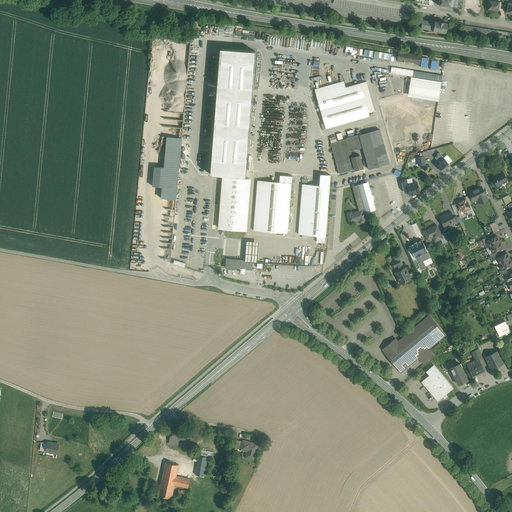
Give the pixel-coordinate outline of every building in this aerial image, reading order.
[(439,0),(439,5),(458,8),(458,0),(439,0)] [(499,2),(493,1),(492,0),(488,0),(488,9),(498,10),(499,2)] [(443,22),(439,21),(439,22),(434,21),(434,22),(422,20),(421,28),(433,30),(433,31),(446,33),(447,23),(443,22)] [(511,32),(463,25),(462,31),(511,39),(511,32)] [(220,49),(212,151),(247,154),(255,52),(220,49)] [(363,56),(391,59),(391,53),(364,50),(363,56)] [(420,56),(399,52),(398,59),(419,62),(420,56)] [(441,83),(411,78),(408,93),(438,98),(441,83)] [(366,82),(345,87),(344,81),(314,89),(325,125),(374,111),(366,82)] [(350,151),(362,147),(368,169),(389,163),(380,130),(330,143),(336,162),(339,174),(363,167),(360,155),(352,157),(350,151)] [(153,165),(151,185),(160,186),(159,197),(175,199),(181,137),(165,135),(162,166),(153,165)] [(247,154),(212,151),(210,174),(245,177),(247,154)] [(440,163),(437,165),(444,173),(451,167),(449,164),(445,159),(443,160),(440,163)] [(499,174),(493,177),(492,176),(497,187),(501,185),(500,183),(507,180),(503,171),(498,173),(499,174)] [(305,235),(325,236),(330,175),(320,174),(320,185),(309,184),(309,185),(302,184),(298,234),(305,234),(305,235)] [(280,232),(287,233),(292,176),(280,175),(280,182),(264,181),(257,181),(253,230),(260,231),(280,233),(280,232)] [(250,179),(223,177),(219,228),(246,230),(250,179)] [(406,180),(400,181),(399,183),(401,190),(408,188),(407,184),(406,180)] [(407,184),(408,188),(409,195),(419,193),(418,190),(419,188),(419,186),(417,185),(416,182),(407,184)] [(367,183),(352,187),(359,210),(358,210),(359,210),(362,210),(363,213),(367,212),(374,210),(372,200),(374,200),(372,195),(371,196),(367,183)] [(481,187),(469,193),(473,201),(478,199),(480,203),(487,200),(481,187)] [(509,195),(502,198),(506,205),(511,201),(509,195)] [(465,199),(456,204),(459,210),(463,208),(464,210),(469,208),(468,205),(465,199)] [(359,211),(351,213),(351,212),(347,213),(349,223),(359,220),(360,224),(363,223),(365,222),(364,215),(364,214),(363,214),(363,213),(362,210),(359,210),(359,211)] [(451,212),(439,217),(444,228),(456,222),(453,217),(451,212)] [(495,222),(489,225),(494,233),(500,231),(495,222)] [(436,225),(423,231),(427,239),(435,236),(435,237),(436,237),(438,241),(441,239),(443,238),(440,234),(436,225)] [(490,239),(486,241),(489,247),(500,242),(497,236),(490,239)] [(422,240),(409,246),(416,259),(419,267),(421,270),(426,267),(423,261),(430,258),(422,240)] [(258,242),(246,241),(245,260),(252,261),(252,262),(257,262),(258,242)] [(500,242),(489,247),(490,248),(486,250),(488,253),(489,254),(492,252),(492,253),(495,251),(502,248),(500,242)] [(500,257),(496,258),(497,258),(499,264),(510,259),(507,253),(500,257)] [(399,258),(391,262),(395,268),(396,268),(401,265),(402,264),(399,258)] [(245,260),(241,260),(225,259),(224,265),(226,265),(226,267),(240,268),(240,269),(252,270),(252,262),(245,261),(245,260)] [(511,263),(510,259),(499,264),(502,270),(505,268),(511,265),(511,263)] [(403,269),(401,265),(396,268),(398,271),(395,273),(401,284),(411,278),(405,268),(403,269)] [(429,315),(384,352),(401,372),(418,357),(424,364),(434,356),(428,349),(446,334),(429,315)] [(504,320),(493,325),(498,336),(509,331),(504,320)] [(478,349),(473,351),(472,353),(476,360),(478,359),(482,357),(478,349)] [(497,351),(485,357),(491,368),(496,365),(497,367),(503,364),(497,351)] [(476,360),(467,364),(473,377),(484,371),(478,359),(476,360)] [(467,380),(459,363),(450,368),(458,384),(467,380)] [(453,388),(434,365),(428,369),(431,373),(421,381),(437,401),(453,388)] [(199,431),(171,427),(169,444),(196,448),(199,431)] [(242,441),(234,439),(231,446),(240,449),(242,441)] [(257,444),(242,440),(242,441),(240,449),(247,451),(246,457),(253,459),(257,444)] [(58,444),(48,442),(47,443),(46,450),(46,451),(57,453),(58,444)] [(205,457),(198,456),(196,475),(204,476),(207,457),(205,457)] [(178,465),(165,462),(160,486),(168,487),(169,486),(174,487),(174,485),(188,488),(189,479),(176,476),(178,465)] [(168,487),(160,486),(158,495),(171,498),(174,487),(169,486),(168,487)]
